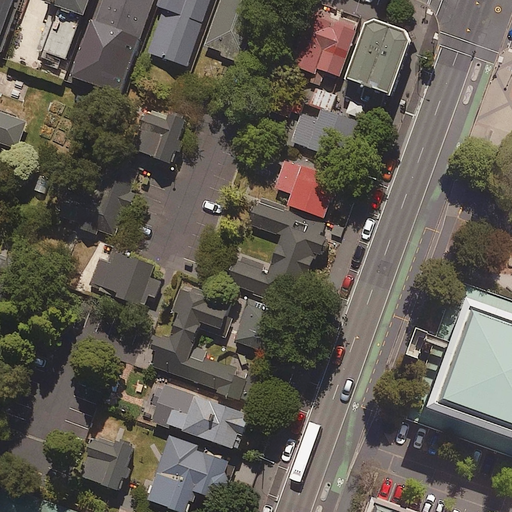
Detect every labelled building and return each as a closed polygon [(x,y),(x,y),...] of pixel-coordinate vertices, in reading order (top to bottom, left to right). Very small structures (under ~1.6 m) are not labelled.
[(0,0),(0,43),(16,0),(0,0)] [(91,0),(49,0),(87,13),(91,0)] [(155,0),(105,0),(96,24),(140,40),(155,0)] [(211,0),(161,0),(160,6),(165,8),(150,51),(189,65),(211,0)] [(265,0),(222,0),(205,48),(243,62),(265,0)] [(296,64),(313,70),(309,82),(323,87),(327,74),(341,79),(359,22),(315,7),(296,64)] [(80,20),(60,12),(46,50),(67,57),(80,20)] [(420,31),(377,16),(351,87),(394,103),(420,31)] [(95,56),(78,51),(68,79),(86,85),(95,56)] [(323,108),(332,111),(337,95),(313,86),(307,103),(323,108)] [(282,91),(274,112),(289,118),(292,111),(300,114),(305,100),(282,91)] [(172,163),(189,118),(146,103),(130,147),(172,163)] [(332,111),(323,108),(320,117),(304,111),(294,141),(330,154),(337,132),(360,140),(365,123),(332,111)] [(27,123),(0,111),(0,139),(17,147),(27,123)] [(340,173),(287,156),(278,187),(294,193),(291,205),(326,216),(340,173)] [(329,225),(259,200),(251,224),(285,236),(274,268),(240,255),(230,282),(299,307),(329,225)] [(157,265),(118,251),(104,288),(147,304),(150,296),(156,298),(163,279),(153,275),(157,265)] [(16,261),(0,256),(0,294),(5,297),(16,261)] [(511,298),(452,279),(402,419),(511,458),(511,298)] [(255,401),(266,373),(248,366),(246,372),(194,353),(203,329),(227,338),(231,329),(225,327),(232,308),(213,301),(216,294),(185,282),(174,312),(181,315),(173,336),(166,333),(155,363),(220,388),(218,391),(241,400),(243,396),(255,401)] [(236,340),(274,354),(280,337),(269,333),(276,314),(249,305),(236,340)] [(254,411),(165,383),(154,419),(242,447),(254,411)] [(136,444),(119,438),(117,444),(94,436),(81,477),(121,490),(136,444)] [(235,459),(173,437),(152,497),(192,511),(200,489),(222,496),(235,459)] [(81,511),(5,484),(0,499),(0,510),(5,511),(81,511)] [(412,511),(374,498),(369,511),(412,511)]
